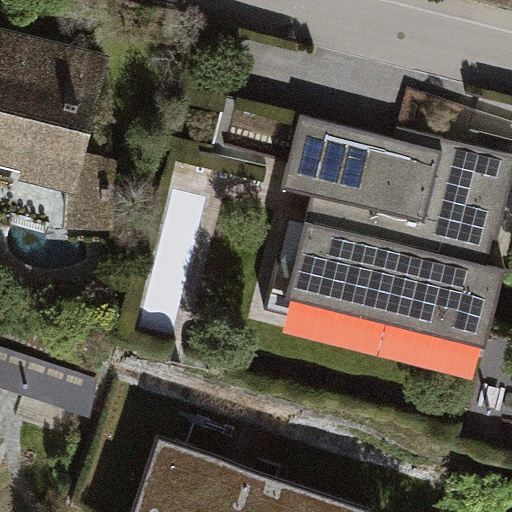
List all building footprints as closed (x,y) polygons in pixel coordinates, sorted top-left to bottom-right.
[(0,213),(20,218),(50,225),(56,203),(86,214),(104,220),(109,220),(109,217),(112,161),(81,153),(102,63),(4,39),(0,52),(0,213)] [(391,148),(394,137),(300,113),(297,125),(391,148)] [(391,148),(297,125),(282,185),(312,192),(306,218),(288,213),(278,251),(296,255),(287,292),(285,301),(397,328),(402,311),(434,319),(489,332),(505,268),(487,263),(493,237),(498,238),(511,181),(511,166),(474,157),(471,168),(438,161),(441,149),(394,137),(391,148)] [(511,153),(396,125),(394,137),(441,149),(438,161),(471,168),(474,157),(511,166),(511,153)] [(56,203),(50,225),(48,235),(115,240),(116,216),(109,217),(109,220),(104,220),(86,214),(56,203)] [(287,292),(269,289),(264,307),(426,348),(434,319),(402,311),(397,328),(285,301),(287,292)] [(97,379),(0,347),(0,378),(90,409),(97,379)] [(359,511),(363,501),(167,435),(140,511),(359,511)]
